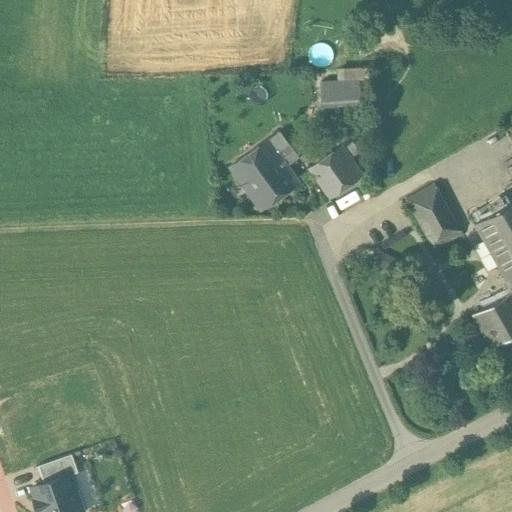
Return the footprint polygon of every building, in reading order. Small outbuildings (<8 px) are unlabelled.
[(369,69),(338,70),(338,79),(325,80),(327,104),(347,102),(347,101),(353,100),(352,79),(368,78),(369,69)] [(280,130),(230,165),(260,209),(298,181),(277,151),(289,143),(280,130)] [(341,146),(327,156),(333,165),(317,176),(330,195),(360,174),(341,146)] [(327,156),(311,168),(317,176),(333,165),(327,156)] [(461,229),(434,183),(407,199),(435,248),(461,232),(461,233),(462,232),(462,231),(463,230),(462,229),(461,229)] [(511,200),(474,222),(511,289),(474,312),(474,311),(472,312),(492,346),(511,334),(511,200)] [(72,453),(38,465),(43,480),(29,485),(38,511),(86,511),(73,473),(78,472),(72,453)]
